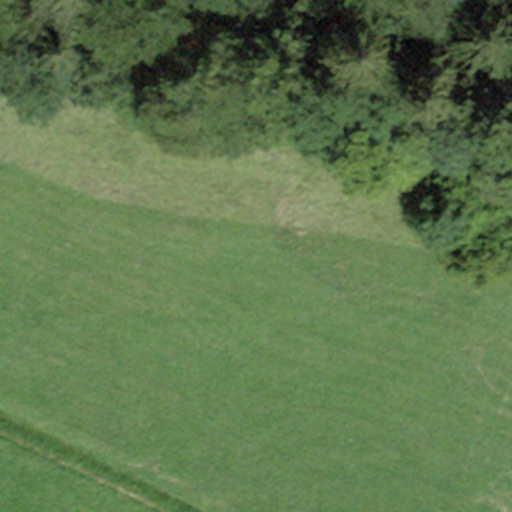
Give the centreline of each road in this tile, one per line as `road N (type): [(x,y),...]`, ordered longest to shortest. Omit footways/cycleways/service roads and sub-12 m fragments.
road 1 (track): [(0,418),(197,511)]
road 2 (track): [(511,49),(336,0)]
